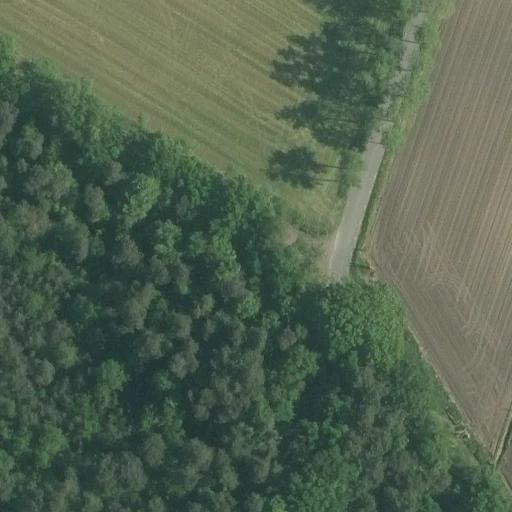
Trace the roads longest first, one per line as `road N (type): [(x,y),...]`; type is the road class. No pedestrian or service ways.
road 1 (unclassified): [(295,511),(338,263),(428,0)]
road 2 (track): [(0,59),(338,263)]
road 3 (track): [(508,511),(388,335),(336,276)]
